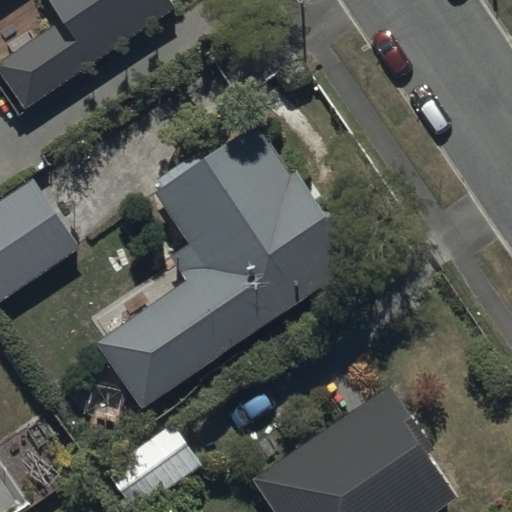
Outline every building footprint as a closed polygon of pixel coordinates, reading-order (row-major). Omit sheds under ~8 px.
[(47,0),(61,21),(0,62),(0,75),(24,111),(177,8),(171,0),(47,0)] [(142,412),(145,410),(358,270),(298,178),(293,181),(259,130),(156,197),(191,249),(172,262),(188,286),(98,345),(142,412)] [(0,310),(81,253),(31,182),(0,204),(0,310)] [(389,387),(253,479),(275,511),(441,511),(463,497),(389,387)] [(142,511),(203,468),(170,423),(103,472),(132,511),(142,511)]
